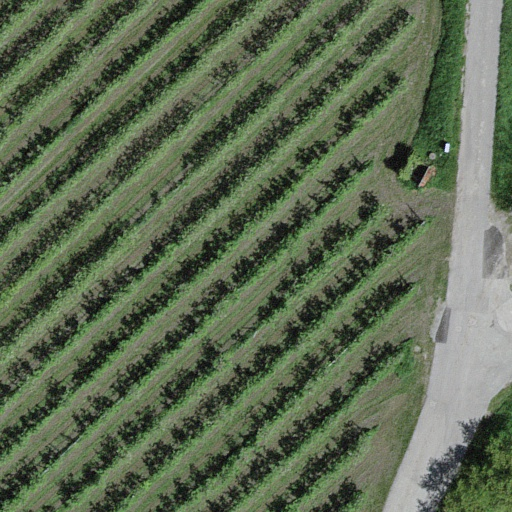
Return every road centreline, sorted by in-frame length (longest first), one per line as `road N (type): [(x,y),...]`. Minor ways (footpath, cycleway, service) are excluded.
road 1 (unclassified): [(486,0),(458,353)]
road 2 (unclassified): [(458,353),(409,511)]
